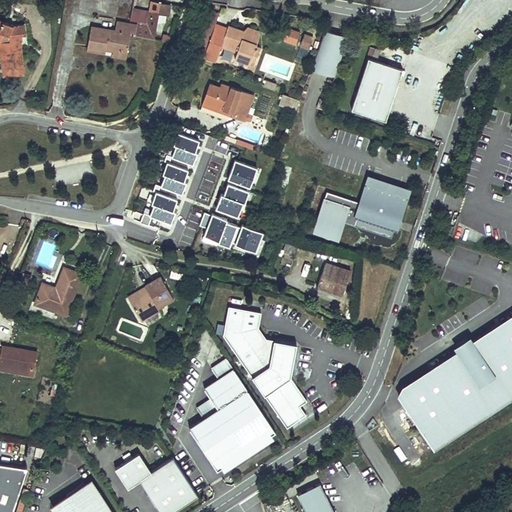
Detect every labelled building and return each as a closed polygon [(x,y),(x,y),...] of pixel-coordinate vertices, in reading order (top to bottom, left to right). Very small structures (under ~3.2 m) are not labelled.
[(139,22),(118,18),(116,29),(93,25),(90,50),(107,52),(108,47),(116,48),(116,49),(129,51),(132,32),(157,36),(161,10),(170,11),(171,0),(152,0),(149,19),(140,18),(139,22)] [(23,72),(20,34),(24,34),(23,22),(13,23),(0,18),(0,41),(1,42),(5,74),(23,72)] [(220,26),(213,46),(221,48),(221,46),(223,43),(237,48),(236,51),(235,57),(254,64),(260,47),(254,44),(257,35),(243,30),(227,25),(226,28),(220,26)] [(245,26),(243,30),(257,35),(259,30),(245,26)] [(323,30),(311,71),(336,78),(348,37),(323,30)] [(302,34),(299,47),(309,50),(312,36),(302,34)] [(223,43),(221,46),(236,51),(237,48),(223,43)] [(382,119),(398,70),(363,58),(347,107),(382,119)] [(264,79),(262,86),(274,90),(276,83),(264,79)] [(210,82),(203,101),(232,112),(231,115),(244,120),(254,93),(240,88),(239,92),(210,82)] [(283,94),(279,105),(294,112),(299,102),(283,94)] [(203,101),(202,104),(231,115),(232,112),(203,101)] [(231,160),(218,211),(241,217),(255,166),(231,160)] [(406,190),(371,180),(356,227),(391,237),(394,227),(391,225),(393,219),(397,220),(406,190)] [(204,212),(200,225),(206,227),(203,237),(229,247),(237,224),(204,212)] [(233,245),(255,253),(263,233),(241,225),(233,245)] [(183,235),(181,241),(192,244),(193,238),(183,235)] [(325,263),(317,286),(343,294),(351,270),(325,263)] [(43,281),(35,300),(67,312),(83,272),(65,265),(56,286),(43,281)] [(23,269),(16,289),(23,292),(30,272),(23,269)] [(173,298),(160,277),(145,286),(146,286),(148,290),(129,301),(140,318),(158,307),(173,298)] [(148,290),(146,286),(127,297),(129,301),(148,290)] [(262,312),(229,306),(224,335),(287,427),(306,415),(300,405),(307,401),(291,377),(297,345),(267,339),(259,327),(262,312)] [(159,309),(158,307),(140,318),(141,320),(159,309)] [(398,394),(433,450),(511,400),(511,314),(401,383),(398,394)] [(374,339),(369,337),(366,346),(371,348),(374,339)] [(0,367),(32,374),(37,352),(4,346),(3,353),(0,352),(0,367)] [(204,418),(190,427),(217,469),(276,431),(227,357),(212,367),(219,378),(205,387),(211,398),(197,407),(204,418)] [(129,484),(138,478),(152,469),(139,450),(117,465),(129,484)] [(165,511),(197,492),(173,455),(152,469),(138,478),(151,496),(160,511),(165,511)] [(0,511),(12,511),(27,467),(0,462),(0,511)] [(110,511),(90,481),(52,506),(56,511),(110,511)] [(334,511),(320,482),(297,494),(306,511),(334,511)]
